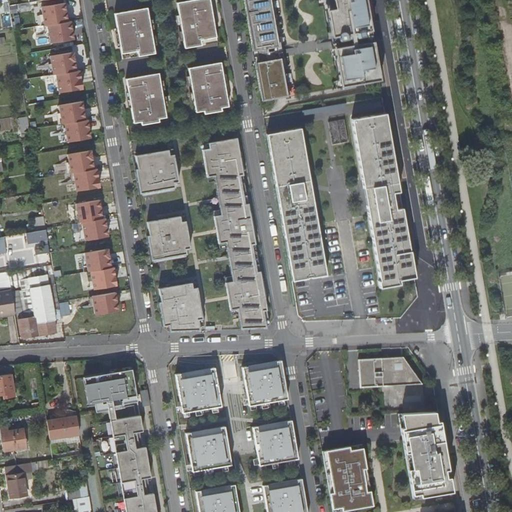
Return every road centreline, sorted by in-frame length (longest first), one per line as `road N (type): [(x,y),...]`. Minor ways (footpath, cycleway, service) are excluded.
road 1 (residential): [(86,0),(149,350)]
road 2 (residential): [(285,342),(225,0)]
road 3 (secondary): [(400,0),(459,336)]
road 4 (secondary): [(459,336),(489,511)]
road 5 (residential): [(459,336),(285,342)]
road 6 (residential): [(317,511),(285,342)]
road 7 (residential): [(149,350),(178,511)]
road 8 (residential): [(149,350),(0,355)]
road 9 (residential): [(285,342),(149,350)]
